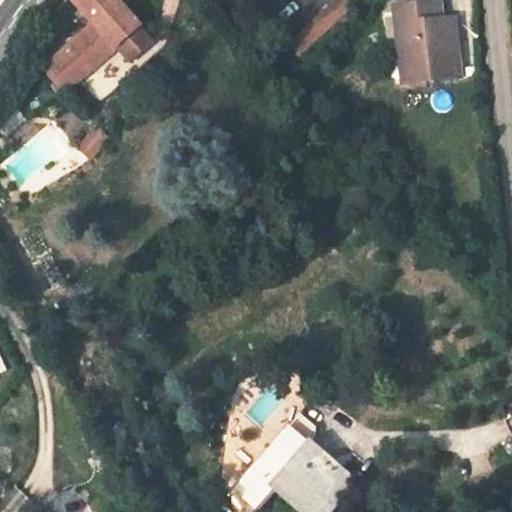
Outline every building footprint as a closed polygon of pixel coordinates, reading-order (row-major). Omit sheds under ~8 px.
[(101,0),(65,0),(62,3),(86,29),(32,79),(55,104),(131,32),(101,0)] [(403,97),(450,91),(444,33),(431,34),(429,16),(386,18),(393,71),(400,70),(403,97)] [(17,110),(0,123),(0,125),(11,139),(29,125),(17,110)] [(93,124),(74,147),(91,161),(110,137),(93,124)] [(466,448),(511,442),(508,424),(463,430),(466,448)] [(297,469),(292,464),(270,490),(294,511),(326,511),(349,488),(310,455),(297,469)]
